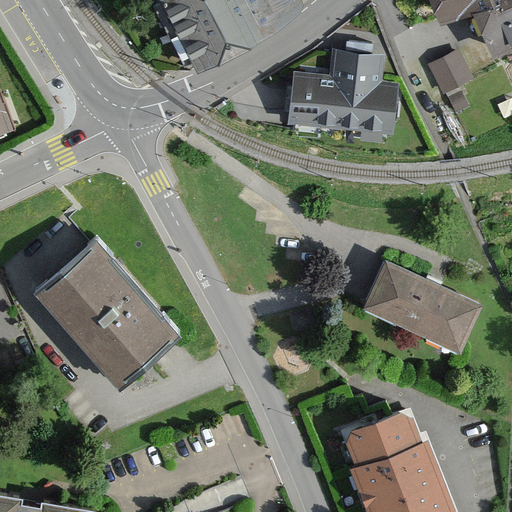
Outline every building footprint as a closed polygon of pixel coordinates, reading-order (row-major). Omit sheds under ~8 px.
[(299,0),(164,0),(199,66),(306,11),(299,0)] [(511,0),(434,0),(439,15),(475,5),(495,50),(511,42),(511,0)] [(332,69),(296,66),(290,121),(397,131),(402,78),(386,76),(388,49),(335,44),(332,69)] [(463,44),(432,59),(447,89),(478,74),(463,44)] [(0,128),(15,123),(0,82),(0,128)] [(96,228),(35,281),(120,379),(181,326),(96,228)] [(484,297),(388,254),(366,301),(462,344),(484,297)] [(459,511),(415,398),(342,427),(375,511),(459,511)] [(97,511),(99,501),(0,485),(0,511),(97,511)]
